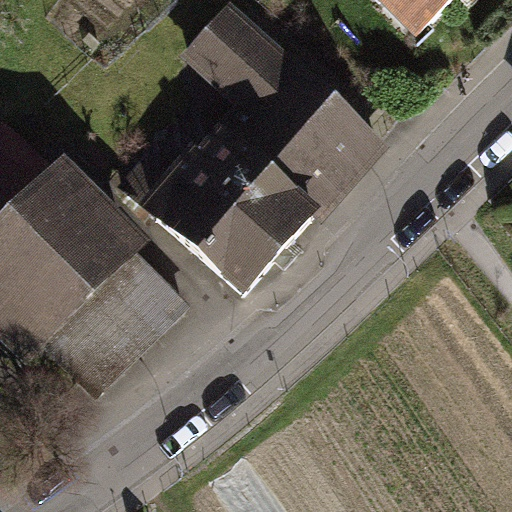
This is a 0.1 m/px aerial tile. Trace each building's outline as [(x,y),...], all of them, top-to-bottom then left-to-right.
[(376,0),(375,1),(410,36),(447,0),(376,0)] [(243,113),(217,142),(304,219),(370,146),(282,67),(280,69),(240,34),(232,43),(211,25),(182,58),(243,113)] [(0,303),(91,396),(178,311),(0,130),(0,303)] [(217,142),(174,189),(148,219),(236,296),(304,219),(217,142)] [(118,192),(148,219),(174,189),(144,162),(118,192)]
